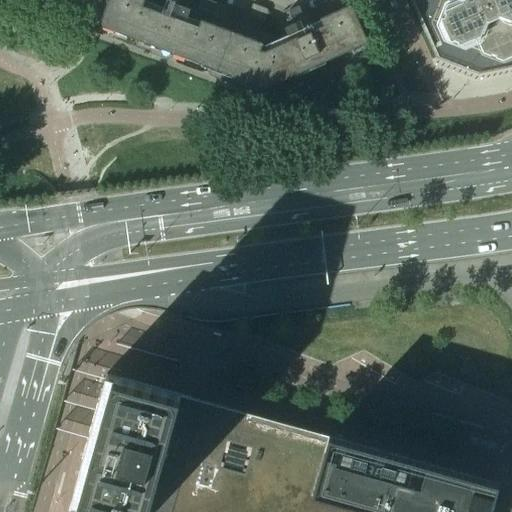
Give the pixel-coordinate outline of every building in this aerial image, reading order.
[(324,61),(352,48),(349,42),(355,39),(361,51),(365,52),(370,50),(350,5),(319,19),(322,25),(263,52),(259,50),(262,44),(200,20),(198,27),(142,6),(143,0),(108,0),(96,33),(101,35),(105,34),(110,22),(116,24),(113,31),(144,43),(147,36),(153,38),(148,50),(150,54),(167,60),(171,58),(173,54),(203,65),(205,58),(211,60),(207,72),(209,76),(219,80),(223,78),(227,66),(233,69),(231,75),(245,81),(242,89),(248,91),(252,89),(254,84),(264,88),(295,74),(292,68),(298,65),(304,76),(308,78),(324,70),(326,66),(324,61)] [(190,9),(180,5),(181,0),(170,0),(166,9),(187,17),(190,9)] [(220,19),(223,17),(226,8),(205,0),(203,0),(201,1),(197,10),(220,19)] [(511,0),(447,0),(438,24),(444,38),(502,60),(511,55),(511,0)] [(264,22),(267,15),(268,13),(266,9),(252,4),(248,13),(250,17),(264,22)] [(307,26),(298,5),(288,10),(294,23),(284,27),(288,35),(307,26)] [(511,511),(511,487),(498,484),(325,435),(176,393),(106,373),(74,486),(67,511),(511,511)]
